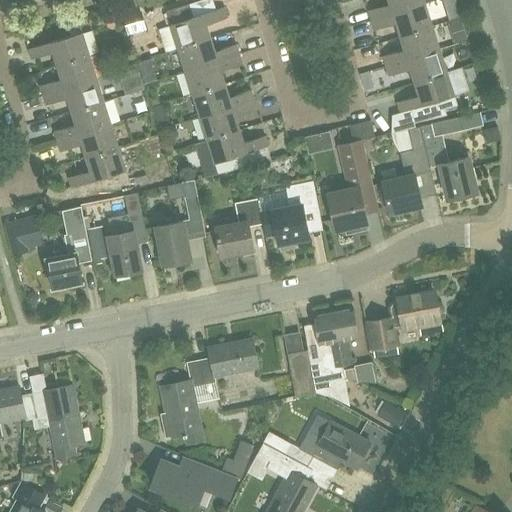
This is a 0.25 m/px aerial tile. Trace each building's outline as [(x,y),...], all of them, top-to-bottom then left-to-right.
[(389,0),(390,4),(368,11),(372,21),(426,4),(425,2),(432,0),(389,0)] [(443,0),(456,43),(468,39),(456,0),(443,0)] [(225,7),(194,17),(190,4),(168,11),(179,47),(211,37),(207,25),(229,18),(225,7)] [(433,27),(426,4),(372,21),(375,30),(397,23),(401,37),(433,27)] [(433,27),(401,37),(405,50),(383,57),(386,67),(440,50),(433,27)] [(58,65),(92,55),(84,31),(29,48),(32,59),(54,52),(58,65)] [(216,51),(211,37),(179,47),(186,70),(239,54),(237,44),(216,51)] [(447,72),(440,50),(386,67),(389,77),(412,70),(415,83),(447,72)] [(242,63),(239,54),(186,70),(194,93),(226,83),(222,69),(242,63)] [(92,55),(58,65),(62,79),(40,85),(43,95),(99,78),(92,55)] [(121,75),(127,93),(145,87),(139,69),(121,75)] [(447,72),(415,83),(420,96),(398,103),(401,113),(418,108),(442,100),(455,96),(447,72)] [(106,101),(99,78),(43,95),(46,105),(68,98),(72,111),(106,101)] [(230,97),(226,83),(194,93),(201,116),(254,99),(251,90),(230,97)] [(257,109),(254,99),(201,116),(208,139),(214,137),(240,129),(236,115),(257,109)] [(106,101),(72,111),(76,124),(55,131),(58,141),(113,124),(106,101)] [(459,117),(431,123),(420,126),(430,167),(440,165),(448,199),(477,192),(468,157),(448,161),(444,142),(442,135),(462,130),(459,117)] [(113,124),(58,141),(60,150),(82,143),(86,157),(120,147),(113,124)] [(400,152),(405,176),(382,181),(390,213),(422,206),(415,175),(431,171),(430,167),(420,126),(408,129),(391,133),(393,139),(400,152)] [(240,129),(214,137),(208,139),(195,143),(205,178),(233,169),(257,163),(253,151),(269,146),(266,135),(244,142),(240,129)] [(305,137),(309,154),(333,149),(329,132),(305,137)] [(379,211),(362,139),(337,145),(347,189),(328,193),(337,230),(346,227),(348,233),(368,228),(367,223),(368,222),(366,213),(379,211)] [(172,144),(164,146),(166,152),(174,150),(172,144)] [(127,171),(120,147),(86,157),(90,170),(69,177),(72,187),(127,171)] [(185,220),(184,221),(156,226),(164,265),(192,259),(188,240),(206,236),(195,180),(181,182),(189,219),(185,220)] [(258,198),(264,224),(266,237),(278,235),(280,244),(281,243),(282,250),(296,247),(295,241),(310,238),(304,207),(319,204),(314,181),(287,186),(291,206),(273,209),(270,196),(258,198)] [(124,195),(130,223),(144,220),(138,193),(124,195)] [(264,224),(258,198),(235,203),(239,223),(217,227),(222,256),(254,249),(249,227),(264,224)] [(72,233),(65,235),(69,253),(46,258),(53,288),(83,282),(79,263),(93,260),(83,213),(82,207),(68,210),(72,233)] [(38,231),(34,217),(5,224),(13,254),(27,250),(23,235),(38,231)] [(109,236),(117,275),(143,269),(134,231),(109,236)] [(93,260),(101,259),(109,257),(104,232),(88,236),(93,260)] [(439,302),(436,303),(434,292),(398,298),(398,301),(393,302),(390,307),(392,317),(367,322),(372,349),(398,345),(395,330),(420,326),(421,330),(440,326),(438,315),(441,314),(443,312),(444,307),(442,304),(439,302)] [(334,311),(344,364),(353,362),(349,339),(359,337),(353,307),(334,311)] [(330,380),(344,377),(343,369),(342,365),(344,364),(334,311),(313,314),(319,345),(322,360),(310,363),(316,393),(328,396),(331,387),(330,380)] [(210,357),(199,359),(204,384),(216,381),(214,376),(258,367),(253,339),(209,348),(210,357)] [(308,351),(287,355),(295,397),(316,393),(310,363),(308,351)] [(203,439),(193,386),(204,384),(199,359),(187,362),(191,379),(161,385),(168,422),(163,424),(165,436),(183,433),(183,435),(186,435),(187,442),(203,439)] [(354,367),(343,369),(344,377),(357,381),(376,382),(372,362),(354,365),(354,367)] [(37,417),(50,415),(59,457),(75,453),(74,445),(84,443),(73,385),(32,393),(37,417)] [(37,417),(32,393),(20,395),(19,388),(0,391),(0,421),(24,417),(25,420),(32,418),(37,417)] [(317,415),(299,448),(313,455),(318,446),(345,461),(356,467),(370,442),(331,421),(330,422),(317,415)] [(268,508),(266,511),(301,511),(317,484),(302,476),(308,466),(285,454),(268,444),(263,442),(257,453),(269,460),(270,460),(266,467),(266,468),(285,478),(278,491),(277,491),(268,508)] [(291,443),(285,454),(308,466),(313,455),(299,448),(291,443)] [(227,496),(235,476),(190,458),(185,470),(162,460),(152,487),(195,504),(202,486),(227,496)] [(23,469),(23,482),(32,483),(39,483),(39,469),(23,469)] [(19,498),(11,511),(45,511),(38,508),(45,494),(23,482),(15,496),(19,498)]
